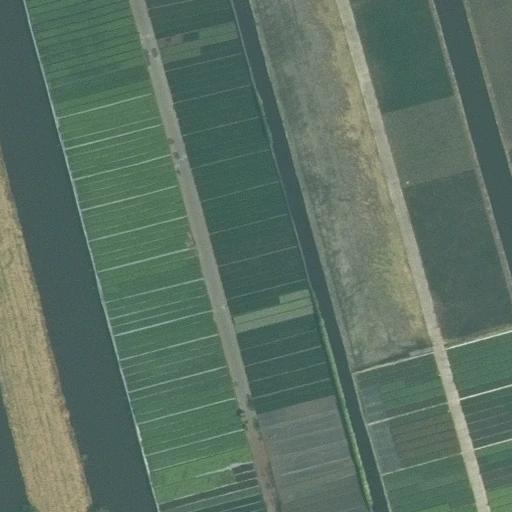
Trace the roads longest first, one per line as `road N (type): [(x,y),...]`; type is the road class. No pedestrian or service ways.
road 1 (track): [(482,511),(341,0)]
road 2 (track): [(271,511),(134,0)]
